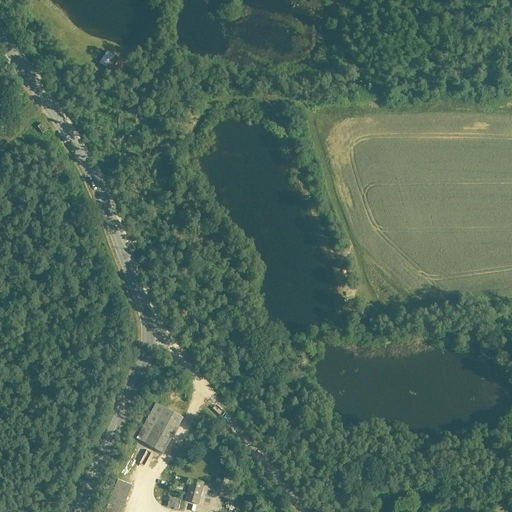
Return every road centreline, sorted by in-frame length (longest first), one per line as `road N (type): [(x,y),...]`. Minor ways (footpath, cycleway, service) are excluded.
road 1 (unclassified): [(163,340),(72,126),(0,20)]
road 2 (track): [(300,511),(182,352),(163,340)]
